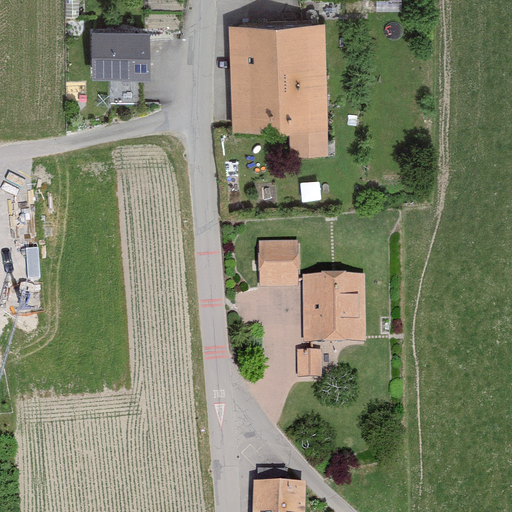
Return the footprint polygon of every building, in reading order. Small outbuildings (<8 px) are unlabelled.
[(325,17),(225,22),(230,125),(288,123),(289,158),(331,156),(325,17)] [(92,35),(91,83),(149,84),(150,36),(92,35)] [(292,237),(253,237),(254,281),(293,281),(292,237)] [(361,272),(304,272),(303,343),(361,344),(361,272)] [(323,349),(298,350),(299,373),(324,372),(323,349)] [(303,511),(305,485),(250,484),(249,511),(303,511)]
